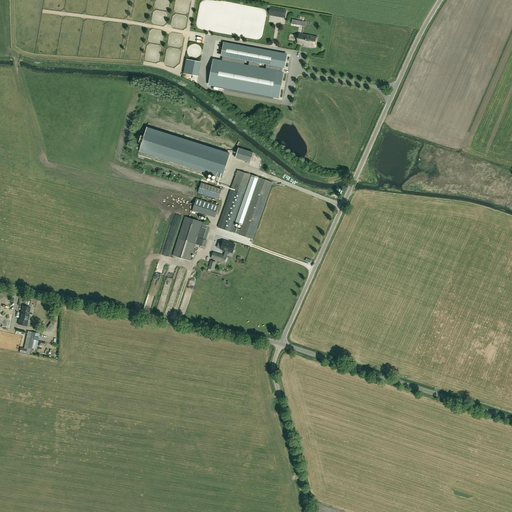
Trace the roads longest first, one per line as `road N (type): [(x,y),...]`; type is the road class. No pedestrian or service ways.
road 1 (unclassified): [(280,344),(440,0)]
road 2 (unclassified): [(280,344),(0,285)]
road 3 (unclassified): [(511,419),(280,344)]
road 4 (unclassified): [(310,511),(274,378),(280,344)]
